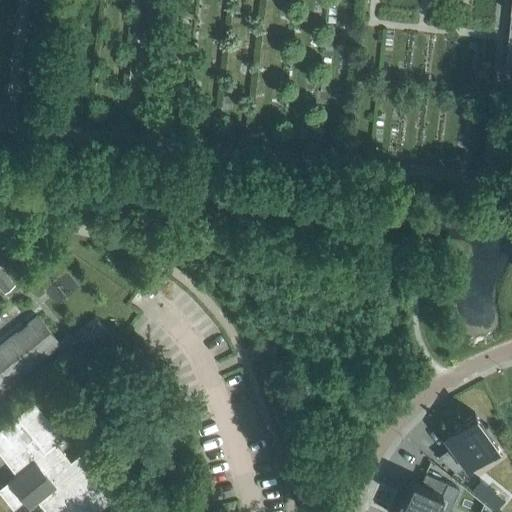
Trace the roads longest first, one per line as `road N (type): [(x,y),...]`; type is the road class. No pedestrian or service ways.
road 1 (residential): [(137,296),(178,323),(198,352),(251,511)]
road 2 (residential): [(351,511),(370,458),(398,421),(445,380),(511,353)]
